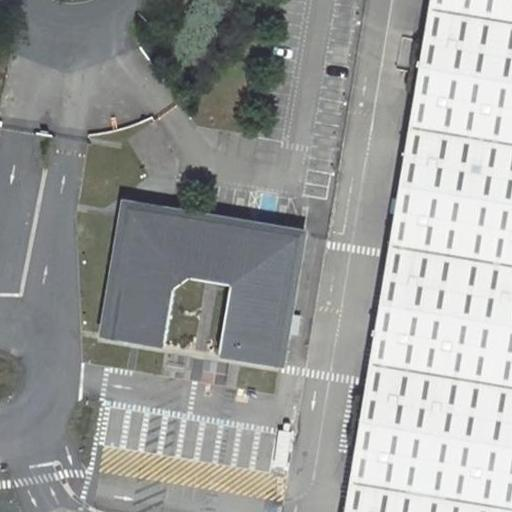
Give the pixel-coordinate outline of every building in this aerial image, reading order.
[(511,511),(511,0),(427,0),(341,511),(511,511)] [(25,134),(47,138),(49,131),(27,127),(25,134)] [(25,134),(16,189),(38,193),(47,138),(25,134)] [(14,196),(37,199),(38,193),(16,189),(14,196)] [(125,196),(101,326),(144,334),(167,207),(168,204),(125,196)] [(276,361),(298,230),(167,207),(144,334),(143,338),(160,341),(171,283),(186,271),(228,278),(216,351),(276,361)]
